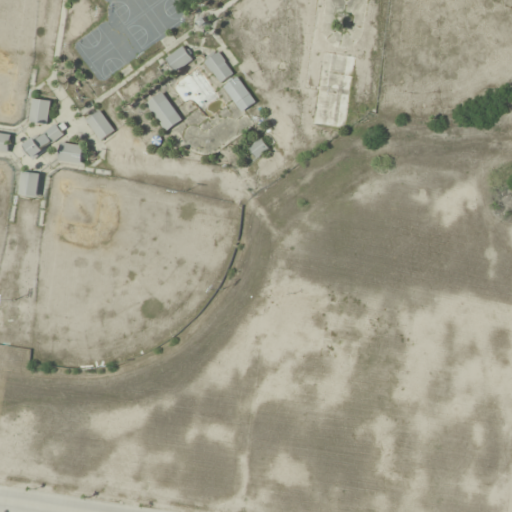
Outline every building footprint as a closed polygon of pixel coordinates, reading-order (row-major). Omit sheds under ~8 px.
[(194,60),(184,46),(167,58),(177,72),(194,60)] [(234,73),(219,52),(206,62),(221,83),(234,73)] [(256,103),(238,77),(225,86),(243,112),(256,103)] [(166,131),(182,122),(166,93),(150,102),(166,131)] [(30,122),(49,125),(52,101),(34,98),(30,122)] [(115,131),(102,111),(88,120),(102,140),(115,131)] [(37,160),(65,130),(55,121),(27,151),(37,160)] [(0,152),(9,154),(12,135),(0,133),(0,152)] [(257,159),(270,149),(261,138),(249,147),(257,159)] [(83,165),(86,146),(63,143),(60,162),(83,165)] [(37,199),(41,174),(24,171),(19,196),(37,199)]
